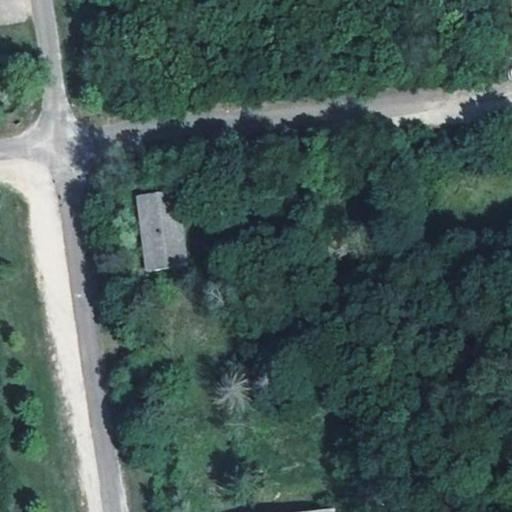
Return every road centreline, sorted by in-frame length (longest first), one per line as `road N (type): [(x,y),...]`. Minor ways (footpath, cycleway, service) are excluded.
road 1 (unclassified): [(63,141),(511,96)]
road 2 (unclassified): [(115,511),(63,141)]
road 3 (unclassified): [(63,141),(43,0)]
